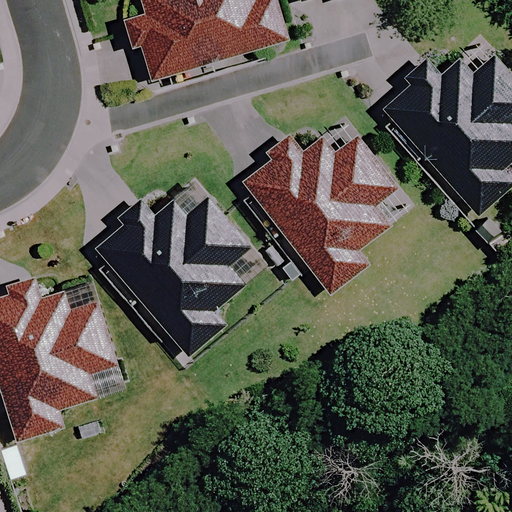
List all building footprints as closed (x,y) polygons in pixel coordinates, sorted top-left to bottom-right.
[(133,0),(138,16),(118,22),(127,51),(135,48),(145,83),(284,43),(271,0),(133,0)] [(455,59),(436,76),(422,60),(400,81),(406,87),(378,112),(475,219),(511,185),(511,183),(500,171),(511,160),(511,80),(490,56),(469,75),(455,59)] [(317,136),(297,152),(284,135),(260,154),(266,161),(237,184),(327,296),(367,265),(355,250),(387,226),(371,205),(393,187),(352,135),(330,152),(317,136)] [(169,200),(150,217),(136,201),(113,221),(119,228),(91,251),(186,360),(224,326),(212,313),(243,286),(226,267),(247,248),(203,197),(182,216),(169,200)] [(61,293),(37,300),(31,280),(1,288),(4,297),(0,298),(0,412),(10,445),(59,431),(53,413),(92,402),(84,377),(113,369),(94,305),(67,313),(61,293)]
